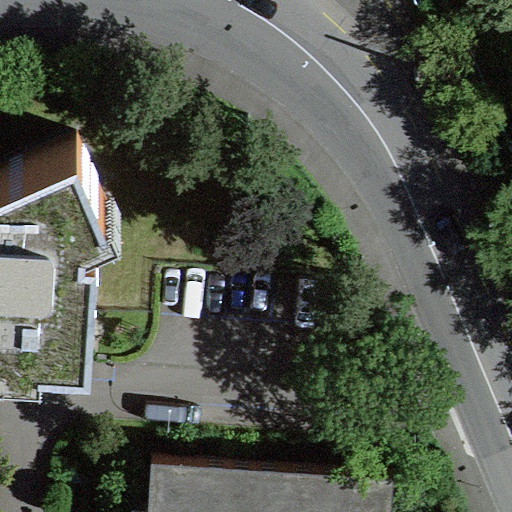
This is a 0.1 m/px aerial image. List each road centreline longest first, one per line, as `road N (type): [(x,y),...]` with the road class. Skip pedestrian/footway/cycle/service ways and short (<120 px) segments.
road 1 (secondary): [(511,434),(371,121),(320,63),(232,0)]
road 2 (residential): [(0,385),(293,402)]
